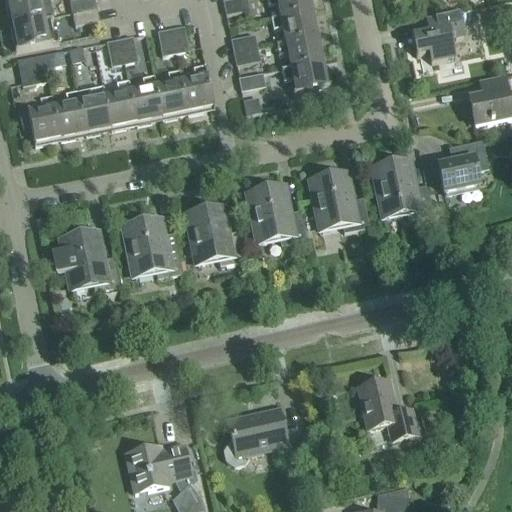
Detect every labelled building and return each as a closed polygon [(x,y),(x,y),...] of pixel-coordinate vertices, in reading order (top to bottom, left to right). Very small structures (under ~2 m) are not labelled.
[(33,0),(5,6),(10,31),(54,22),(49,0),(33,0)] [(73,18),(97,14),(94,0),(90,0),(70,4),(73,18)] [(278,10),(280,23),(315,16),(311,0),(265,0),(268,12),(278,10)] [(223,7),(226,21),(250,16),(247,2),(223,7)] [(99,26),(97,14),(73,18),(75,31),(99,26)] [(283,35),(285,48),(320,42),(315,16),(280,23),(271,25),(273,37),(283,35)] [(451,43),(465,40),(460,16),(425,22),(428,35),(411,38),(416,60),(428,58),(430,67),(455,62),(451,43)] [(59,47),(57,37),(47,39),(45,25),(54,24),(54,22),(10,31),(15,56),(59,47)] [(185,32),(171,34),(176,58),(189,56),(185,32)] [(176,58),(171,34),(158,37),(163,61),(176,58)] [(231,46),(233,58),(257,54),(255,41),(231,46)] [(133,42),(120,44),(125,68),(138,66),(133,42)] [(288,60),(290,73),(325,66),(320,42),(285,48),(276,50),(278,62),(288,60)] [(125,68),(120,44),(108,47),(113,71),(125,68)] [(83,52),(69,55),(72,69),(85,66),(83,52)] [(233,58),(236,72),(260,67),(257,54),(233,58)] [(63,56),(17,65),(20,79),(46,74),(66,70),(63,56)] [(325,66),(290,73),(281,75),(283,87),(293,85),(296,98),(330,91),(325,66)] [(196,84),(181,86),(187,120),(214,115),(205,72),(194,74),(196,84)] [(20,79),(22,89),(23,91),(49,86),(46,74),(20,79)] [(170,89),(156,92),(162,125),(187,120),(181,86),(179,77),(168,80),(170,89)] [(238,83),(241,95),(265,91),(262,78),(238,83)] [(475,132),(511,124),(511,122),(507,95),(506,95),(503,81),(479,86),(482,100),(469,103),(475,132)] [(144,94),(130,97),(136,130),(162,125),(156,92),(154,82),(142,85),(144,94)] [(119,99),(105,102),(111,135),(136,130),(130,97),(128,87),(117,90),(119,99)] [(79,107),(85,141),(111,135),(105,102),(103,92),(91,95),(77,97),(79,107)] [(67,110),(54,112),(60,146),(85,141),(79,107),(77,97),(65,100),(67,110)] [(35,151),(60,146),(54,112),(52,103),(41,105),(43,115),(28,118),(35,151)] [(476,177),(488,174),(482,146),(449,153),(452,167),(438,170),(444,198),(479,191),(476,177)] [(413,192),(408,164),(374,171),(384,221),(404,217),(406,225),(432,220),(426,190),(413,192)] [(344,238),(369,233),(363,203),(351,205),(346,177),(312,183),(322,234),(342,230),(344,238)] [(281,250),(307,245),(301,215),(289,217),(283,189),(248,196),(258,247),(280,243),(281,250)] [(221,270),(246,265),(239,235),(227,238),(221,210),(187,217),(197,267),(219,263),(221,270)] [(157,284),(182,279),(176,249),(164,251),(158,223),(124,230),(135,280),(155,276),(157,284)] [(101,264),(95,235),(62,242),(64,255),(51,258),(55,280),(69,277),(72,293),(93,288),(95,296),(120,291),(113,261),(101,264)] [(66,304),(59,305),(61,316),(68,314),(66,304)] [(391,446),(418,439),(412,414),(396,417),(389,388),(358,396),(367,435),(387,430),(391,446)] [(243,469),(249,461),(248,458),(287,449),(290,463),(307,459),(300,431),(284,435),(279,415),(227,428),(232,448),(229,448),(224,457),(226,466),(234,472),(243,469)] [(204,511),(204,510),(203,507),(201,503),(200,500),(197,495),(195,492),(192,489),(198,485),(196,476),(190,477),(184,451),(161,456),(160,452),(126,459),(135,498),(169,491),(167,486),(175,484),(182,497),(174,506),(177,511),(204,511)] [(377,499),(376,509),(375,511),(405,511),(407,493),(377,499)]
